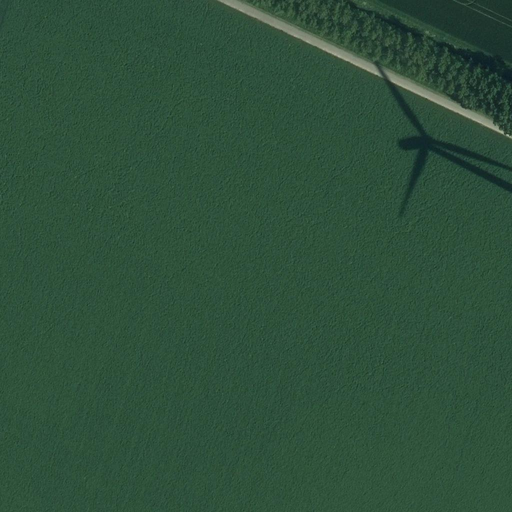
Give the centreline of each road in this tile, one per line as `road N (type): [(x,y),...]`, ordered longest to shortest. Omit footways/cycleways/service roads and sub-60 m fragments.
road 1 (unclassified): [(511,98),(303,0)]
road 2 (track): [(366,0),(511,68)]
